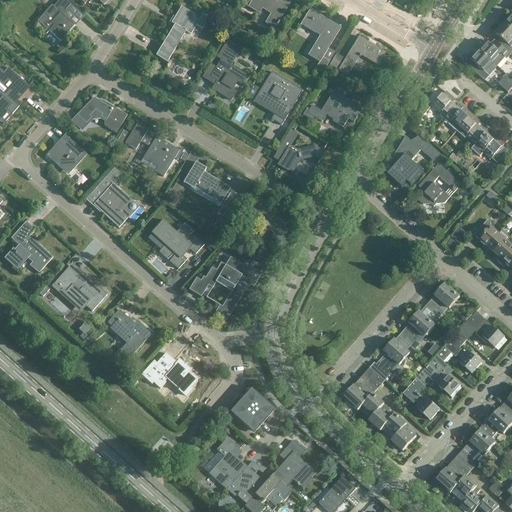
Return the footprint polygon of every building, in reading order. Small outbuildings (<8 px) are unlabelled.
[(66,37),(75,26),(63,16),(73,6),(66,0),(60,0),(54,7),(52,6),(38,22),(49,32),(54,27),(66,37)] [(274,30),(292,0),(291,0),(252,0),(248,8),(259,15),(262,10),(270,14),(264,24),(274,30)] [(202,30),(208,21),(209,18),(203,15),(199,21),(193,18),(195,16),(181,7),(171,24),(175,26),(156,57),(167,63),(186,32),(191,35),(196,26),(202,30)] [(307,57),(319,64),(315,70),(322,74),(334,54),(328,50),(340,30),(309,11),(299,26),(318,38),(307,57)] [(511,31),(504,25),(496,34),(501,39),(498,43),(509,54),(511,56),(511,47),(511,48),(511,47),(511,31)] [(378,68),(386,54),(359,38),(345,60),(336,55),(329,67),(347,78),(359,59),(360,59),(361,58),(378,68)] [(210,64),(202,78),(215,85),(212,90),(231,101),(236,93),(232,91),(237,82),(241,84),(246,76),(231,66),(241,49),(227,41),(216,58),(221,61),(217,68),(210,64)] [(488,42),(480,51),(493,63),(501,54),(505,58),(509,54),(498,43),(494,47),(488,42)] [(493,63),(480,51),(472,61),(477,66),(485,72),(493,63)] [(485,72),(477,66),(473,70),(485,81),(489,76),(485,72)] [(0,69),(0,121),(3,125),(12,116),(20,107),(16,104),(30,88),(19,79),(9,70),(5,74),(0,69)] [(256,98),(253,102),(274,115),(272,120),(281,125),(287,117),(302,92),(271,73),(256,98)] [(504,80),(499,86),(508,94),(511,89),(511,80),(506,75),(503,79),(504,80)] [(362,110),(353,104),(333,92),(321,112),(312,106),(309,110),(307,109),(302,116),(311,121),(313,118),(321,123),(326,116),(340,125),(344,119),(353,124),(362,110)] [(441,115),(446,119),(459,104),(447,92),(435,105),(443,113),(441,115)] [(94,98),(77,115),(71,122),(82,132),(93,121),(100,120),(105,123),(104,124),(104,127),(116,134),(127,116),(103,100),(101,102),(94,98)] [(427,103),(426,104),(419,112),(424,116),(432,107),(427,103)] [(457,132),(472,115),(459,104),(446,119),(450,123),(449,125),(457,132)] [(471,142),(485,126),(472,115),(457,132),(465,139),(466,138),(471,142)] [(165,140),(148,129),(138,123),(125,144),(136,150),(140,143),(150,148),(142,160),(157,169),(155,173),(163,178),(175,159),(178,161),(184,151),(180,149),(179,151),(164,142),(165,140)] [(505,145),(498,138),(485,126),(471,142),(476,146),(474,147),(483,155),(486,151),(494,158),(505,145)] [(290,130),(285,139),(273,159),(284,165),(282,169),(292,174),(300,161),(315,158),(320,161),(326,151),(316,146),(315,148),(297,152),(290,148),(298,135),(290,130)] [(68,173),(85,153),(65,135),(61,141),(62,142),(48,157),(59,166),(60,165),(68,173)] [(421,151),(406,137),(395,154),(419,176),(423,172),(411,162),(421,151)] [(419,176),(395,154),(395,155),(401,161),(388,175),(402,187),(407,182),(411,185),(419,176)] [(195,189),(208,197),(221,205),(230,190),(204,174),(207,170),(196,163),(182,185),(193,192),(195,189)] [(445,204),(454,194),(458,189),(455,186),(458,182),(438,165),(419,187),(425,192),(418,200),(424,205),(432,205),(434,207),(437,204),(445,204)] [(119,229),(125,223),(119,218),(121,216),(113,209),(125,195),(113,184),(94,205),(102,212),(101,213),(119,229)] [(180,196),(184,188),(176,184),(172,191),(180,196)] [(231,193),(218,214),(230,222),(243,200),(231,193)] [(262,205),(260,208),(256,205),(245,223),(254,228),(256,225),(269,232),(270,231),(275,234),(271,240),(280,245),(291,227),(277,218),(279,215),(262,205)] [(207,246),(206,246),(208,244),(204,241),(205,241),(199,236),(193,243),(169,221),(158,233),(172,245),(163,255),(175,266),(189,251),(196,258),(207,246)] [(475,236),(480,240),(485,245),(483,247),(485,250),(499,234),(491,227),(491,223),(488,221),(475,236)] [(39,274),(53,258),(29,237),(35,231),(26,223),(11,240),(19,247),(14,252),(13,251),(5,260),(16,270),(26,258),(34,265),(31,268),(39,274)] [(495,254),(510,238),(502,231),(499,234),(485,250),(488,252),(490,250),(495,254)] [(501,263),(511,250),(511,239),(510,238),(495,254),(500,259),(498,261),(501,263)] [(455,254),(460,248),(452,240),(447,246),(455,254)] [(510,268),(511,266),(511,250),(501,263),(503,266),(505,263),(510,268)] [(250,294),(261,275),(247,267),(246,269),(230,259),(220,275),(236,285),(222,308),(219,306),(215,313),(227,321),(246,291),(250,294)] [(74,306),(75,304),(83,311),(86,307),(92,313),(107,296),(87,278),(84,282),(68,268),(53,285),(64,295),(62,297),(69,304),(70,303),(74,306)] [(450,311),(461,299),(446,285),(435,297),(436,298),(426,309),(439,321),(449,309),(450,311)] [(118,337),(126,345),(120,352),(129,360),(151,336),(137,323),(135,326),(119,311),(107,324),(120,335),(118,337)] [(425,339),(435,327),(420,314),(410,325),(411,326),(400,338),(416,352),(421,346),(416,342),(422,336),(425,339)] [(506,339),(494,328),(489,324),(477,314),(467,325),(477,334),(476,335),(487,345),(489,344),(496,350),(506,339)] [(472,376),(482,365),(470,354),(468,357),(461,350),(467,342),(459,334),(438,357),(444,363),(452,354),(457,359),(458,357),(464,362),(460,365),(472,376)] [(375,365),(370,370),(385,383),(390,377),(387,375),(397,364),(400,367),(410,355),(395,342),(385,353),(389,357),(379,368),(375,365)] [(434,357),(442,348),(436,343),(429,352),(434,357)] [(190,388),(197,380),(188,372),(190,370),(182,364),(179,367),(165,354),(156,364),(153,362),(141,376),(152,386),(153,384),(160,390),(168,381),(185,397),(192,390),(190,388)] [(438,357),(425,372),(417,381),(422,385),(429,377),(435,382),(437,380),(443,385),(440,389),(451,399),(461,388),(449,377),(447,380),(439,373),(447,365),(444,363),(438,357)] [(385,383),(370,370),(358,383),(372,396),(374,395),(385,383)] [(425,388),(422,385),(417,381),(404,395),(415,405),(417,403),(422,408),(419,411),(431,422),(441,411),(429,400),(426,403),(419,396),(425,388)] [(372,396),(358,383),(344,398),(358,411),(362,407),(372,396)] [(251,390),(231,412),(229,414),(253,435),(275,411),(251,390)] [(374,395),(372,396),(362,407),(374,417),(384,405),(374,395)] [(511,396),(500,410),(508,418),(511,414),(511,396)] [(384,405),(374,417),(369,421),(381,432),(385,427),(396,415),(391,421),(383,414),(388,408),(384,405)] [(500,410),(481,431),(489,439),(498,429),(504,435),(511,427),(511,421),(508,418),(500,410)] [(407,425),(396,415),(385,427),(396,437),(392,441),(392,442),(402,430),(407,425)] [(413,441),(402,430),(392,442),(403,452),(413,441)] [(496,445),(489,439),(481,431),(462,452),(471,460),(479,451),(485,456),(496,445)] [(226,491),(247,468),(234,456),(239,451),(234,446),(208,475),(226,491)] [(287,459),(275,473),(272,476),(286,488),(293,481),(302,489),(316,473),(288,448),(282,454),(287,459)] [(450,494),(455,489),(466,478),(477,465),(471,460),(462,452),(436,481),(450,494)] [(252,463),(247,468),(226,491),(234,498),(241,491),(251,500),(265,484),(259,479),(252,472),(257,467),(252,463)] [(291,492),(286,488),(272,476),(275,473),(268,466),(265,469),(267,471),(259,479),(265,484),(251,500),(245,507),(250,511),(261,511),(265,508),(261,504),(266,499),(276,508),(291,492)] [(327,511),(336,511),(357,489),(343,478),(319,505),(327,511)] [(477,488),(466,478),(455,489),(466,499),(461,504),(462,505),(477,488)] [(490,490),(498,498),(506,489),(497,482),(490,490)] [(477,488),(462,505),(469,511),(474,511),(478,509),(488,498),(483,503),(476,497),(481,491),(477,488)] [(495,511),(499,508),(488,498),(478,509),(481,511),(495,511)]
